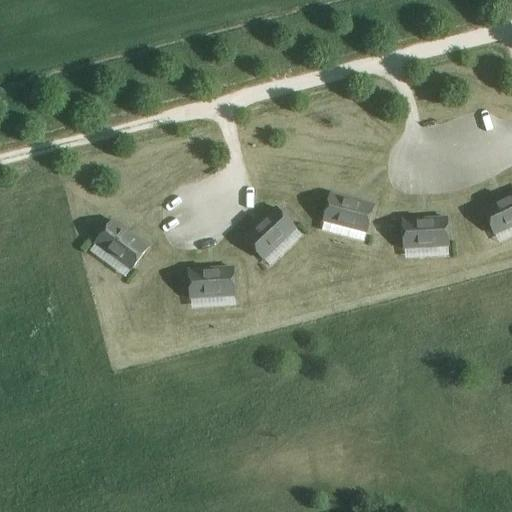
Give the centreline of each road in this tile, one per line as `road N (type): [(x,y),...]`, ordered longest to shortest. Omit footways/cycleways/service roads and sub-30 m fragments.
road 1 (track): [(0,163),(511,30)]
road 2 (track): [(393,62),(424,160),(511,135)]
road 3 (track): [(205,218),(237,170),(230,103)]
